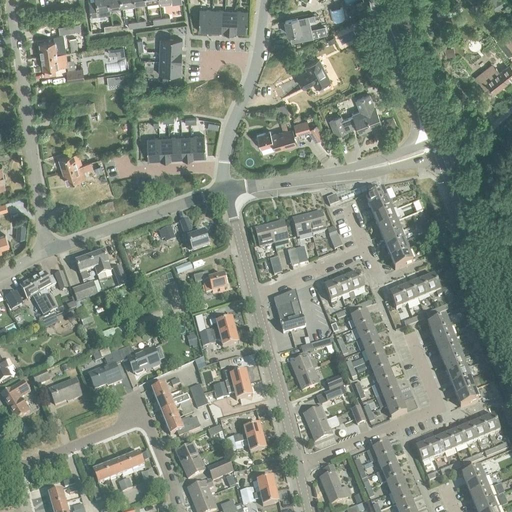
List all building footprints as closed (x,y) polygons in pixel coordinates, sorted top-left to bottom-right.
[(109,8),(108,0),(95,0),(96,2),(88,3),(90,17),(106,15),(105,12),(110,12),(110,8),(110,7),(109,8)] [(488,0),(495,10),(505,4),(502,0),(488,0)] [(362,1),(356,3),(358,10),(364,8),(362,1)] [(210,32),(211,10),(199,10),(199,22),(198,26),(198,32),(210,32)] [(222,32),(223,11),(211,10),(210,32),(222,32)] [(235,11),(223,11),(222,32),(234,33),(235,11)] [(235,11),(234,33),(246,33),(247,12),(235,11)] [(304,17),(284,21),(287,35),(290,34),(291,42),(313,38),(317,37),(315,28),(311,29),(308,16),(304,17)] [(496,41),(508,57),(511,54),(511,42),(505,34),(496,41)] [(76,38),(70,39),(71,51),(78,51),(76,38)] [(160,39),(160,51),(181,52),(182,39),(160,39)] [(39,44),(41,57),(56,55),(56,48),(60,47),(59,41),(39,44)] [(120,47),(116,52),(120,56),(124,51),(120,47)] [(453,48),(444,50),(446,57),(455,55),(453,48)] [(160,51),(159,62),(181,63),(181,52),(160,51)] [(57,55),(41,57),(43,70),(44,70),(45,77),(56,75),(55,68),(63,67),(67,66),(68,70),(75,69),(74,60),(66,61),(66,55),(65,53),(57,55)] [(296,76),(302,88),(312,83),(315,89),(329,81),(318,60),(304,67),(306,71),(296,76)] [(159,62),(159,74),(180,75),(181,63),(159,62)] [(479,81),(486,90),(489,88),(490,89),(490,88),(494,93),(507,83),(507,82),(511,78),(511,68),(509,65),(499,73),(496,68),(479,81)] [(66,72),(67,81),(84,79),(83,70),(83,68),(75,69),(68,70),(66,70),(66,72)] [(125,74),(107,77),(109,88),(127,85),(125,74)] [(329,122),(335,137),(346,132),(357,127),(359,132),(360,131),(361,135),(370,131),(369,128),(381,123),(374,107),(369,96),(364,98),(364,97),(361,98),(361,99),(355,101),(360,112),(352,115),(353,117),(342,121),(340,117),(329,122)] [(277,108),(280,117),(283,116),(287,125),(290,124),(286,115),(289,114),(285,105),(277,108)] [(392,117),(385,120),(387,125),(390,126),(395,124),(392,117)] [(255,139),(257,146),(259,146),(260,149),(272,145),(274,151),(297,145),(292,129),(288,131),(284,120),(280,122),(283,131),(270,135),(269,131),(256,135),(257,138),(255,139)] [(307,121),(294,125),(297,136),(310,132),(307,121)] [(323,138),(316,126),(310,130),(317,141),(323,138)] [(192,136),(181,137),(182,159),(193,158),(192,136)] [(204,136),(192,136),(193,158),(205,158),(204,136)] [(181,137),(170,138),(171,160),(182,159),(181,137)] [(159,138),(146,139),(147,161),(160,160),(159,138)] [(170,138),(159,138),(160,160),(171,160),(170,138)] [(58,159),(62,171),(77,166),(77,167),(81,165),(79,159),(77,153),(58,159)] [(77,166),(62,171),(66,184),(86,178),(84,172),(92,169),(90,163),(77,167),(77,166)] [(383,192),(365,200),(368,209),(387,202),(395,198),(391,189),(383,192)] [(335,196),(326,200),(329,208),(338,204),(335,196)] [(368,209),(373,219),(391,212),(387,202),(368,209)] [(373,219),(377,230),(395,222),(391,212),(373,219)] [(320,213),(306,217),(311,235),(325,232),(320,213)] [(311,235),(306,217),(292,221),(297,239),(311,235)] [(181,224),(188,246),(189,245),(192,253),(208,248),(203,234),(193,238),(187,222),(181,224)] [(377,230),(381,240),(399,232),(395,222),(377,230)] [(282,223),(268,227),(273,245),(287,241),(282,223)] [(421,228),(423,235),(431,231),(429,225),(421,228)] [(273,245),(268,227),(254,231),(259,249),(273,245)] [(161,232),(159,233),(160,237),(163,235),(165,240),(173,237),(170,228),(161,231),(161,232)] [(399,232),(381,240),(385,250),(404,243),(406,242),(402,231),(399,232)] [(0,251),(1,251),(1,249),(8,247),(5,236),(0,237),(0,251)] [(329,239),(334,251),(341,248),(337,236),(336,236),(329,239)] [(385,250),(389,260),(408,253),(404,243),(385,250)] [(303,249),(295,251),(299,266),(307,264),(303,249)] [(299,266),(295,251),(287,253),(291,268),(299,266)] [(408,253),(389,260),(394,271),(412,264),(408,253)] [(103,254),(89,258),(93,270),(96,278),(110,273),(103,254)] [(93,270),(89,258),(75,263),(79,275),(82,282),(88,280),(85,273),(93,270)] [(269,261),(273,276),(281,274),(277,259),(269,261)] [(175,269),(178,275),(192,270),(189,263),(175,269)] [(112,271),(119,289),(127,285),(121,268),(120,268),(112,271)] [(62,274),(55,276),(60,291),(67,289),(62,274)] [(193,278),(195,285),(203,283),(206,295),(227,289),(224,276),(209,281),(207,274),(193,278)] [(358,274),(347,278),(354,294),(364,290),(358,274)] [(39,294),(39,295),(49,313),(50,314),(56,310),(48,296),(45,291),(55,285),(51,278),(47,281),(44,275),(32,282),(39,294)] [(448,292),(442,278),(436,281),(434,276),(422,281),(429,296),(434,294),(436,299),(440,297),(440,296),(448,292)] [(347,278),(336,283),(342,299),(354,294),(347,278)] [(422,281),(412,285),(418,301),(429,296),(422,281)] [(32,282),(20,289),(27,301),(32,298),(43,317),(49,313),(39,295),(39,294),(32,282)] [(342,299),(336,283),(324,288),(330,304),(342,299)] [(71,291),(75,303),(96,296),(92,284),(71,291)] [(412,285),(400,290),(405,306),(418,301),(412,285)] [(116,292),(107,296),(108,300),(118,297),(118,299),(124,297),(121,290),(116,292)] [(405,306),(400,290),(388,295),(395,310),(405,306)] [(451,291),(444,294),(449,306),(455,303),(451,291)] [(16,293),(5,299),(11,311),(22,305),(16,293)] [(75,303),(74,304),(81,323),(83,329),(92,325),(90,319),(89,320),(87,314),(83,309),(80,301),(75,303)] [(369,302),(359,306),(361,311),(371,307),(369,302)] [(275,309),(282,335),(305,329),(298,303),(275,309)] [(361,311),(359,306),(348,311),(350,315),(361,311)] [(446,306),(435,311),(437,315),(448,311),(446,306)] [(437,315),(435,311),(425,315),(427,319),(432,317),(437,315)] [(335,316),(337,321),(347,317),(345,312),(335,316)] [(40,319),(45,329),(58,323),(54,313),(40,319)] [(350,319),(355,331),(370,325),(365,313),(350,319)] [(421,316),(411,320),(413,325),(423,321),(421,316)] [(202,317),(193,319),(197,334),(199,334),(205,332),(202,317)] [(427,327),(431,337),(432,337),(451,329),(447,319),(427,327)] [(199,334),(200,341),(235,334),(232,320),(216,324),(217,331),(212,332),(211,331),(205,332),(199,334)] [(355,331),(360,342),(375,336),(370,325),(355,331)] [(431,337),(435,347),(455,340),(451,329),(432,337),(431,337)] [(194,334),(190,335),(194,349),(198,348),(194,334)] [(235,334),(200,341),(202,347),(215,344),(215,342),(220,341),(222,349),(238,345),(235,334)] [(360,342),(364,353),(379,347),(375,336),(360,342)] [(311,345),(313,352),(333,346),(331,340),(311,345)] [(435,347),(439,357),(459,350),(455,340),(435,347)] [(364,353),(368,364),(383,358),(379,347),(364,353)] [(130,348),(118,353),(122,363),(127,361),(133,375),(133,374),(137,376),(143,374),(144,370),(147,369),(147,368),(150,366),(152,369),(159,366),(153,350),(134,358),(130,348)] [(107,369),(88,376),(94,390),(108,385),(107,383),(111,382),(112,385),(120,382),(113,366),(122,363),(118,353),(111,356),(109,350),(100,354),(102,359),(103,359),(107,369)] [(439,357),(443,368),(463,360),(459,350),(439,357)] [(290,365),(295,378),(313,371),(317,370),(317,369),(313,362),(309,364),(305,354),(294,359),(296,363),(290,365)] [(368,364),(373,375),(388,368),(383,358),(368,364)] [(0,360),(0,383),(10,378),(17,374),(12,367),(7,370),(3,363),(2,364),(0,360)] [(202,360),(194,363),(197,371),(205,368),(202,360)] [(443,368),(447,378),(467,370),(463,360),(443,368)] [(227,362),(218,364),(220,370),(229,368),(227,362)] [(68,364),(61,367),(63,372),(71,369),(68,364)] [(373,375),(377,386),(392,380),(388,368),(373,375)] [(353,370),(348,372),(353,382),(357,381),(355,377),(356,377),(353,370)] [(447,378),(451,388),(471,380),(467,370),(447,378)] [(234,371),(225,373),(227,383),(226,384),(227,390),(232,389),(233,390),(249,385),(245,373),(235,376),(234,371)] [(313,371),(295,378),(301,392),(318,385),(313,371)] [(32,378),(36,387),(49,382),(46,373),(32,378)] [(326,383),(329,393),(343,388),(339,378),(326,383)] [(377,386),(382,398),(397,391),(392,380),(377,386)] [(451,388),(456,399),(475,391),(471,380),(451,388)] [(4,402),(12,416),(13,415),(16,421),(29,413),(20,398),(29,393),(23,382),(10,390),(0,395),(4,402)] [(68,400),(68,399),(71,398),(73,401),(80,397),(74,382),(48,392),(54,406),(68,400)] [(214,393),(215,396),(228,392),(227,390),(226,384),(209,388),(207,384),(201,386),(204,396),(214,393)] [(151,390),(155,402),(169,397),(164,385),(151,390)] [(228,392),(215,396),(216,400),(229,397),(228,396),(234,394),(236,402),(252,398),(249,385),(233,390),(232,389),(227,390),(228,392)] [(200,386),(195,388),(198,398),(203,396),(200,386)] [(195,388),(190,390),(194,400),(198,398),(195,388)] [(343,388),(329,393),(316,398),(319,406),(342,397),(346,395),(343,388)] [(382,398),(387,409),(401,402),(397,391),(382,398)] [(475,391),(456,399),(460,409),(479,401),(475,391)] [(203,396),(198,398),(202,408),(207,406),(203,396)] [(155,402),(160,413),(173,408),(179,406),(179,405),(188,402),(186,397),(177,400),(171,402),(169,397),(155,402)] [(198,398),(194,400),(197,409),(202,408),(198,398)] [(179,405),(179,406),(181,411),(190,407),(188,402),(179,405)] [(401,402),(387,409),(391,420),(406,414),(401,402)] [(160,413),(164,424),(178,420),(173,408),(160,413)] [(303,416),(309,429),(311,428),(326,422),(320,409),(303,416)] [(351,413),(357,427),(365,424),(359,410),(351,413)] [(493,416),(481,421),(487,436),(499,431),(493,416)] [(311,428),(309,429),(314,443),(332,436),(329,430),(338,426),(335,418),(326,422),(311,428)] [(178,420),(164,424),(169,436),(177,433),(179,438),(200,429),(196,419),(189,422),(188,419),(179,423),(178,420)] [(481,421),(471,425),(477,441),(487,436),(481,421)] [(471,425),(458,431),(465,446),(477,441),(471,425)] [(239,437),(233,439),(236,452),(242,450),(242,449),(240,443),(246,442),(262,438),(259,426),(243,430),(245,437),(239,438),(239,437)] [(208,432),(210,438),(223,433),(221,427),(208,432)] [(458,431),(447,435),(454,451),(465,446),(458,431)] [(447,435),(436,440),(443,455),(454,451),(447,435)] [(246,442),(240,443),(242,449),(247,447),(249,455),(265,451),(262,438),(246,442)] [(233,439),(227,440),(228,447),(230,454),(236,452),(233,439)] [(436,440),(425,445),(432,460),(443,455),(436,440)] [(372,450),(376,461),(391,455),(386,444),(372,450)] [(175,453),(181,467),(199,459),(192,445),(175,453)] [(432,460),(425,445),(415,449),(421,464),(432,460)] [(505,445),(493,450),(494,454),(507,450),(505,445)] [(139,453),(128,458),(134,471),(144,467),(139,453)] [(148,453),(142,455),(145,461),(150,459),(148,453)] [(376,461),(381,472),(395,465),(391,455),(376,461)] [(481,455),(470,459),(472,463),(482,459),(481,455)] [(128,458),(117,462),(123,476),(134,471),(128,458)] [(199,459),(181,467),(188,480),(205,472),(199,459)] [(207,469),(210,476),(231,467),(228,460),(207,469)] [(117,462),(106,466),(110,480),(123,476),(117,462)] [(459,464),(449,468),(450,473),(454,471),(460,469),(459,464)] [(381,472),(385,483),(400,476),(395,465),(381,472)] [(110,480),(106,466),(92,472),(98,485),(110,480)] [(479,470),(461,477),(465,487),(483,480),(491,477),(487,466),(479,470)] [(231,467),(210,476),(213,482),(233,473),(231,467)] [(323,471),(325,477),(319,480),(329,506),(350,498),(346,488),(340,491),(334,474),(335,473),(333,467),(323,471)] [(450,473),(449,468),(440,472),(442,476),(445,475),(450,473)] [(141,475),(144,482),(149,480),(146,473),(141,475)] [(427,477),(429,482),(438,478),(436,473),(427,477)] [(385,483),(390,494),(404,487),(400,476),(385,483)] [(256,483),(259,495),(275,492),(272,479),(256,483)] [(129,480),(123,482),(127,491),(132,489),(129,480)] [(483,480),(465,487),(470,497),(487,490),(491,488),(492,485),(490,481),(488,480),(484,482),(483,480)] [(127,491),(123,482),(118,484),(122,494),(127,491)] [(187,491),(193,504),(210,497),(207,491),(213,489),(210,482),(187,491)] [(390,494),(395,506),(409,499),(404,487),(390,494)] [(101,500),(97,489),(92,491),(96,501),(101,500)] [(100,491),(103,498),(108,496),(106,489),(100,491)] [(252,490),(246,491),(249,505),(255,503),(255,502),(260,500),(262,508),(278,504),(275,492),(259,495),(254,496),(252,490)] [(470,497),(474,507),(491,500),(487,490),(470,497)] [(48,495),(51,506),(65,502),(62,491),(48,495)] [(246,491),(240,493),(241,501),(243,506),(249,505),(246,491)] [(361,495),(355,498),(358,505),(364,503),(361,495)] [(210,497),(193,504),(195,511),(211,511),(215,511),(210,497)] [(395,506),(397,511),(408,511),(414,510),(409,499),(395,506)] [(474,507),(475,511),(491,511),(495,510),(491,500),(474,507)] [(51,506),(52,511),(67,511),(65,502),(51,506)] [(220,507),(222,511),(225,511),(234,508),(232,502),(220,507)]
